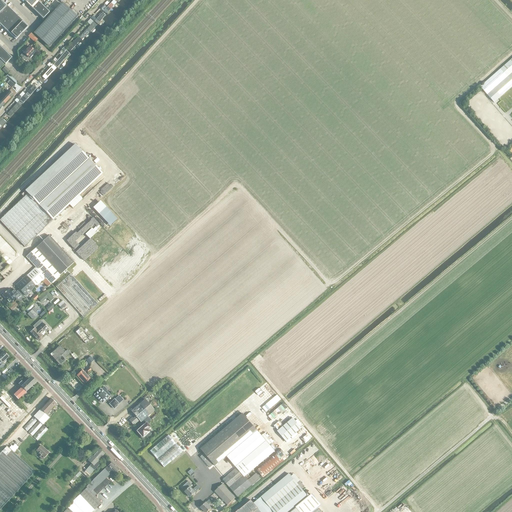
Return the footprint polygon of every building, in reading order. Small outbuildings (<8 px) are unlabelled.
[(0,0),(0,24),(16,40),(28,27),(0,0)] [(36,0),(29,0),(27,3),(32,8),(38,2),(36,0)] [(114,0),(111,0),(101,12),(106,16),(118,3),(114,0)] [(38,2),(32,8),(37,14),(44,7),(38,2)] [(35,33),(49,46),(76,17),(62,4),(35,33)] [(37,14),(43,19),(49,13),(44,7),(37,14)] [(101,12),(92,21),(97,26),(106,16),(101,12)] [(97,26),(92,21),(77,37),(82,41),(97,26)] [(28,36),(29,37),(35,43),(38,40),(31,33),(28,36)] [(77,37),(65,50),(70,55),(82,41),(77,37)] [(26,62),(29,59),(35,52),(29,47),(23,53),(25,55),(22,59),(26,62)] [(65,50),(52,65),(58,70),(70,55),(65,50)] [(0,59),(4,64),(11,57),(6,53),(0,58),(0,59)] [(511,58),(478,88),(492,104),(511,86),(511,58)] [(56,71),(51,66),(37,81),(42,86),(56,71)] [(5,77),(15,85),(18,82),(8,74),(5,77)] [(19,100),(18,100),(23,105),(42,86),(37,81),(22,97),(19,100)] [(13,95),(9,91),(0,101),(0,110),(1,109),(1,108),(13,95)] [(1,119),(6,124),(23,105),(18,100),(1,119)] [(28,193),(0,219),(0,220),(25,247),(69,205),(73,208),(82,199),(79,196),(102,174),(75,144),(25,190),(28,193)] [(0,250),(12,263),(20,255),(0,234),(0,250)] [(36,267),(16,285),(26,296),(37,286),(45,278),(51,284),(60,275),(74,262),(49,235),(26,257),(36,267)] [(97,304),(70,274),(56,287),(83,317),(97,304)] [(9,290),(8,290),(2,295),(9,303),(15,298),(19,294),(14,289),(12,292),(10,289),(9,290)] [(39,299),(42,303),(47,298),(50,302),(54,299),(47,292),(39,299)] [(14,302),(8,306),(12,311),(18,305),(15,301),(14,302)] [(55,306),(52,303),(46,308),(49,312),(55,306)] [(28,314),(33,320),(37,315),(35,313),(37,310),(35,307),(28,314)] [(41,335),(48,328),(40,320),(33,326),(35,328),(30,332),(38,340),(42,336),(41,335)] [(62,353),(65,349),(60,343),(50,353),(56,359),(59,355),(59,356),(62,353)] [(0,361),(2,363),(8,357),(4,352),(0,355),(0,361)] [(74,364),(72,362),(73,360),(68,355),(59,363),(65,368),(67,366),(69,369),(74,364)] [(86,374),(91,370),(89,368),(84,372),(83,370),(77,375),(84,384),(90,379),(86,374)] [(14,395),(18,400),(36,382),(31,377),(24,383),(21,381),(18,384),(22,387),(14,395)] [(101,389),(95,395),(102,403),(108,397),(105,393),(107,392),(106,391),(107,390),(104,387),(102,389),(101,389)] [(46,415),(57,404),(51,398),(33,417),(34,417),(23,428),(27,431),(37,420),(38,421),(28,432),(33,436),(42,425),(43,425),(49,417),(46,415)] [(110,404),(114,409),(119,404),(114,399),(110,404)] [(139,421),(141,423),(155,410),(145,399),(131,411),(135,416),(133,418),(132,417),(129,420),(133,425),(139,421)] [(138,435),(143,439),(146,436),(147,437),(151,434),(147,430),(150,427),(147,423),(158,414),(155,410),(142,421),(143,422),(141,424),(143,426),(137,431),(139,434),(138,435)] [(226,456),(257,431),(243,414),(202,449),(205,453),(201,456),(210,467),(214,464),(215,466),(226,456)] [(277,431),(286,441),(301,428),(293,418),(277,431)] [(33,437),(38,441),(48,430),(43,426),(33,437)] [(248,474),(275,451),(257,431),(226,456),(237,468),(223,479),(229,487),(230,487),(238,497),(252,485),(252,486),(261,479),(256,474),(251,478),(248,474)] [(150,451),(164,467),(183,452),(168,435),(150,451)] [(0,453),(0,510),(35,472),(14,452),(16,450),(16,449),(18,447),(15,444),(13,446),(11,445),(9,448),(7,446),(0,453)] [(39,457),(42,460),(49,452),(41,445),(36,451),(41,455),(39,457)] [(256,469),(263,478),(288,458),(280,449),(256,469)] [(99,450),(88,461),(91,464),(83,473),(87,478),(100,464),(97,461),(103,454),(99,450)] [(106,468),(102,472),(107,477),(110,474),(112,476),(119,470),(112,462),(107,467),(106,468)] [(71,486),(74,489),(85,477),(77,470),(68,480),(72,484),(71,486)] [(73,502),(64,511),(91,511),(101,503),(95,496),(110,482),(106,478),(107,477),(102,472),(86,487),(87,487),(72,501),(73,502)] [(291,511),(289,511),(308,497),(289,474),(261,497),(254,503),(251,500),(239,510),(236,511),(320,511),(318,509),(313,511),(299,511),(296,508),(291,511)] [(193,490),(190,487),(192,485),(189,481),(183,487),(186,490),(185,492),(190,497),(200,488),(198,485),(193,490)] [(215,491),(228,505),(235,498),(222,484),(215,491)] [(208,505),(211,502),(209,500),(207,503),(206,502),(201,508),(205,511),(207,511),(211,508),(208,505)]
